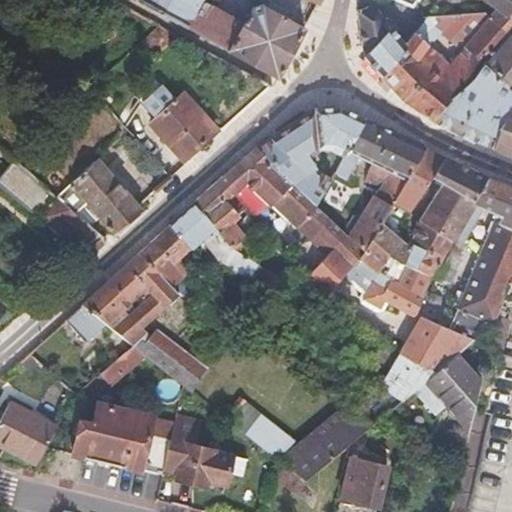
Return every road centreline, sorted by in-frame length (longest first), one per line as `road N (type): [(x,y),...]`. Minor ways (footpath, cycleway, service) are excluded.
road 1 (residential): [(323,77),(186,186),(0,359)]
road 2 (residential): [(323,77),(511,174)]
road 3 (residential): [(121,511),(0,482)]
